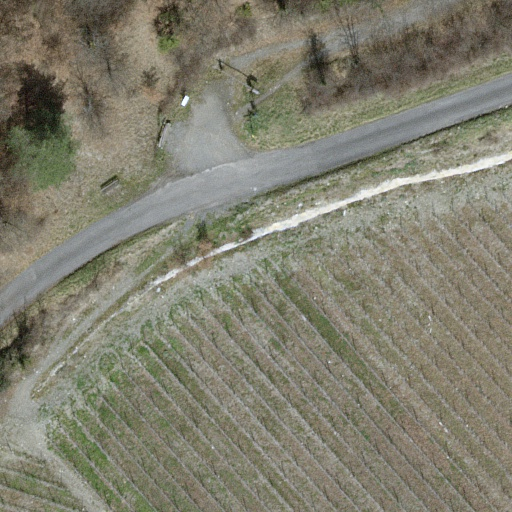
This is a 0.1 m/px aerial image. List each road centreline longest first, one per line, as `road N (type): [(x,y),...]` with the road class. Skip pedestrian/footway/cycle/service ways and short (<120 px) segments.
road 1 (track): [(0,292),(17,276),(179,205),(228,72),(443,0)]
road 2 (unclassified): [(179,205),(511,84)]
